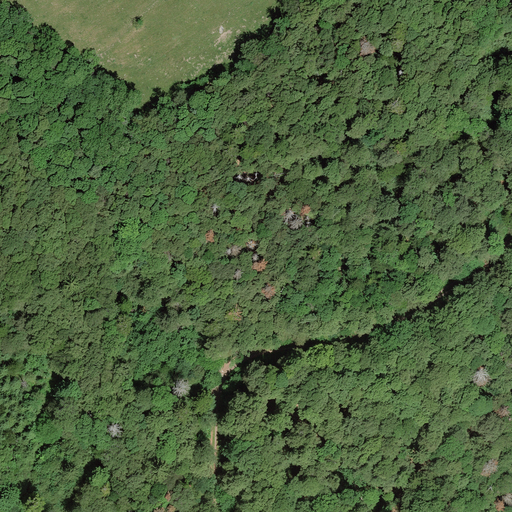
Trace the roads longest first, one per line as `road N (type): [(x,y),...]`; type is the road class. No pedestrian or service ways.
road 1 (track): [(216,511),(215,390),(230,366),(390,324),(511,241)]
road 2 (track): [(427,304),(469,251),(511,174)]
